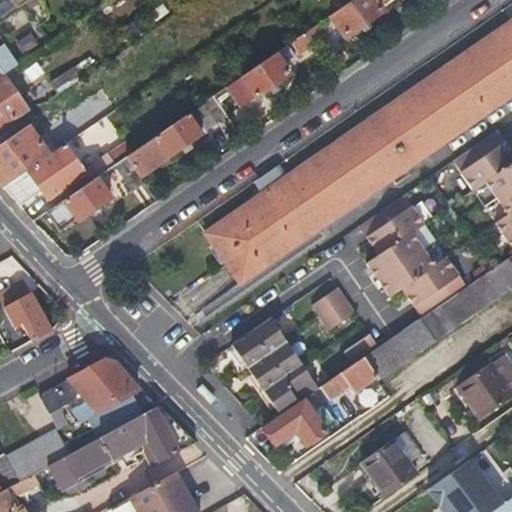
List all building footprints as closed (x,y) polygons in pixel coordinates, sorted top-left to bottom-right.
[(351,0),(338,9),(329,16),(342,35),(380,10),(378,8),(391,0),(398,0),(401,3),(405,0),(351,0)] [(332,0),(338,9),(351,0),(332,0)] [(239,284),(511,95),(511,21),(203,231),(239,284)] [(302,34),(311,46),(324,37),(315,25),(302,34)] [(32,31),(16,42),(23,54),(40,43),(32,31)] [(298,55),(311,46),(302,34),(289,43),(298,55)] [(288,76),(273,54),(257,65),(240,76),(255,99),(288,76)] [(50,80),(58,92),(78,78),(70,67),(50,80)] [(255,99),(240,76),(225,87),(240,109),(255,99)] [(0,126),(25,110),(2,77),(0,78),(0,126)] [(90,126),(134,95),(125,81),(70,119),(80,133),(90,126)] [(215,125),(226,118),(211,96),(201,103),(215,125)] [(133,150),(123,157),(129,165),(138,179),(215,125),(201,103),(133,150)] [(38,140),(48,155),(63,145),(71,139),(80,133),(70,119),(38,140)] [(0,184),(2,187),(48,155),(38,140),(27,124),(0,142),(0,184)] [(509,150),(495,131),(491,135),(505,153),(509,150)] [(511,237),(511,153),(509,150),(505,153),(491,135),(474,146),(464,153),(471,163),(458,172),(471,191),(484,182),(507,215),(495,224),(506,242),(511,237)] [(91,167),(96,175),(115,162),(123,157),(133,150),(123,136),(87,161),(91,167)] [(48,155),(2,187),(19,206),(40,192),(46,199),(83,174),(82,173),(63,145),(48,155)] [(129,193),(142,185),(138,179),(129,165),(116,174),(129,193)] [(91,167),(82,173),(83,174),(88,181),(93,178),(96,175),(91,167)] [(83,174),(46,199),(51,207),(88,181),(83,174)] [(51,207),(44,212),(55,228),(70,218),(73,221),(107,198),(93,178),(88,181),(51,207)] [(19,206),(31,220),(44,212),(51,207),(46,199),(40,192),(19,206)] [(427,312),(453,295),(445,283),(458,274),(445,256),(433,265),(410,232),(422,223),(410,205),(397,214),(390,204),(365,222),(378,241),(372,245),(379,254),(367,263),(374,273),(378,270),(389,284),(384,287),(390,296),(402,289),(408,297),(414,293),(427,312)] [(365,222),(358,226),(372,245),(378,241),(365,222)] [(393,336),(379,346),(360,358),(375,379),(377,381),(511,288),(511,264),(507,257),(453,295),(427,312),(421,316),(393,336)] [(379,291),(384,287),(389,284),(378,270),(374,273),(368,277),(379,291)] [(10,303),(24,295),(17,284),(4,291),(10,303)] [(330,329),(354,312),(337,288),(313,305),(330,329)] [(0,292),(0,300),(4,307),(10,303),(4,291),(0,292)] [(50,331),(51,330),(28,292),(24,295),(10,303),(4,307),(14,326),(21,323),(32,341),(50,331)] [(408,297),(421,316),(427,312),(414,293),(408,297)] [(303,397),(318,387),(269,319),(232,345),(235,350),(244,362),(251,373),(273,405),(279,413),(303,397)] [(360,358),(379,346),(369,333),(345,350),(354,363),(360,358)] [(244,362),(235,350),(230,353),(239,365),(244,362)] [(375,379),(360,358),(354,363),(319,386),(328,399),(348,386),(353,394),(375,379)] [(103,359),(39,396),(49,412),(73,399),(76,404),(86,399),(94,411),(111,402),(136,388),(114,362),(109,361),(103,359)] [(477,419),(510,396),(488,363),(455,386),(477,419)] [(268,408),(273,405),(251,373),(246,376),(268,408)] [(279,413),(262,425),(275,446),(296,430),(306,445),(326,432),(303,397),(279,413)] [(86,399),(76,404),(83,417),(94,411),(86,399)] [(122,424),(111,402),(94,411),(83,417),(95,439),(122,424)] [(187,435),(158,404),(122,424),(95,439),(67,454),(45,466),(57,488),(140,443),(143,450),(142,450),(151,466),(195,443),(187,435)] [(16,482),(45,466),(67,454),(53,428),(2,456),(16,482)] [(362,465),(383,496),(414,475),(393,444),(362,465)] [(2,456),(1,454),(0,454),(0,490),(6,487),(16,482),(2,456)] [(470,457),(429,487),(446,511),(488,511),(502,502),(470,457)] [(195,511),(174,473),(128,498),(135,511),(195,511)] [(0,511),(23,511),(20,505),(17,507),(6,487),(0,490),(0,511)] [(511,511),(511,495),(502,502),(488,511),(511,511)]
